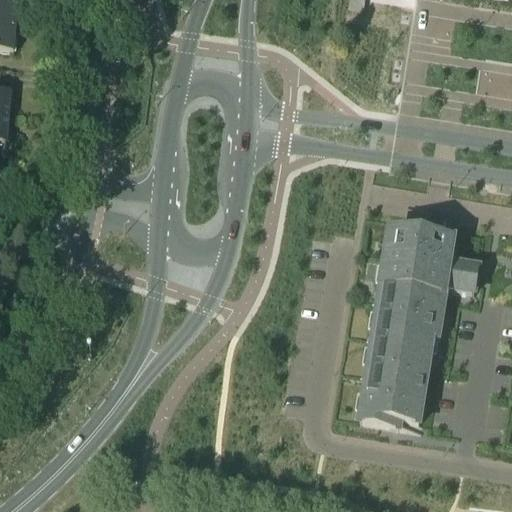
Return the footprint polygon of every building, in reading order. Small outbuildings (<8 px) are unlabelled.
[(350,0),(349,13),(361,15),(363,3),(363,0),(350,0)] [(0,3),(0,29),(15,30),(17,5),(0,3)] [(0,55),(13,56),(15,30),(0,29),(0,55)] [(0,121),(8,122),(10,97),(0,95),(0,121)] [(0,148),(6,149),(8,122),(0,121),(0,148)] [(389,237),(359,429),(420,439),(421,431),(417,430),(431,344),(436,345),(444,296),(472,300),(476,274),(448,270),(455,228),(409,220),(406,241),(393,239),(393,238),(389,237)]
